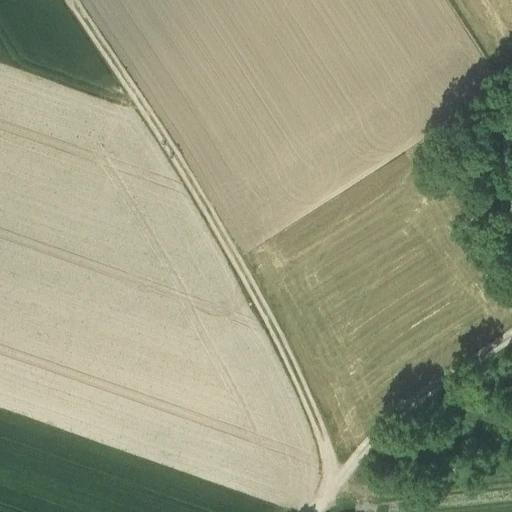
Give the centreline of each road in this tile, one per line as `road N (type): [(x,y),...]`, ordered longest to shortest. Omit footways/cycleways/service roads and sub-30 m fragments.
road 1 (track): [(70,0),(272,325),(317,424),(333,486)]
road 2 (track): [(511,336),(431,389),(333,486)]
road 3 (track): [(511,473),(333,486)]
